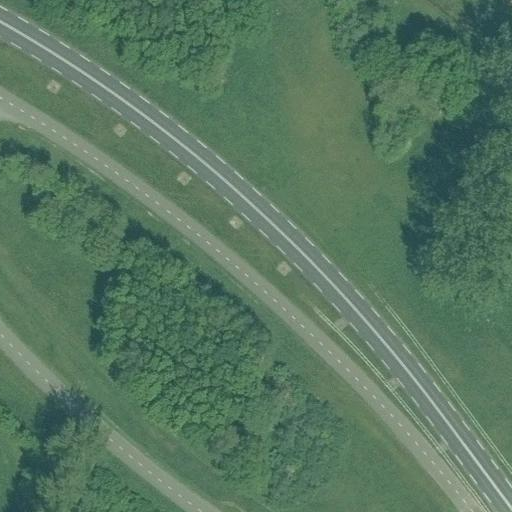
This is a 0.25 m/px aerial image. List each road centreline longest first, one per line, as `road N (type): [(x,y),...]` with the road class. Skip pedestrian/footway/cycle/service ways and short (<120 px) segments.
road 1 (secondary): [(510,511),(367,325),(246,201),(172,138),(0,23)]
road 2 (unclassified): [(469,511),(360,384),(263,293),(145,196),(0,100)]
road 3 (unclassified): [(199,511),(0,336)]
